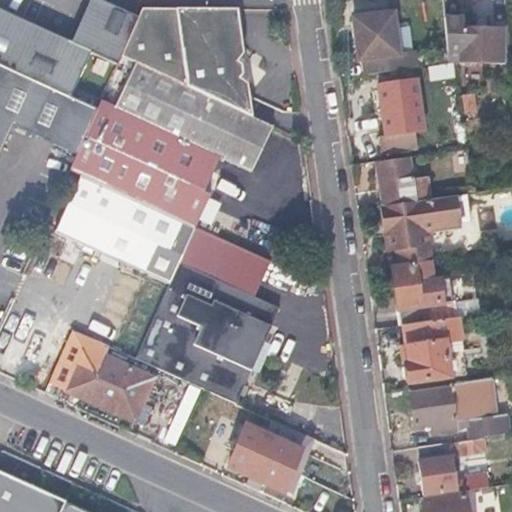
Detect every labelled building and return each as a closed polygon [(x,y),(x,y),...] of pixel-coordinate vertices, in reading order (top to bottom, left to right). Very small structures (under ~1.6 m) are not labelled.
[(0,66),(98,111),(122,57),(119,56),(139,12),(111,0),(91,0),(75,39),(70,36),(0,5),(0,66)] [(140,8),(139,12),(119,56),(122,57),(252,117),(237,9),(140,8)] [(392,13),(350,18),(356,61),(364,60),(366,77),(414,70),(412,53),(397,55),(392,13)] [(463,17),(451,18),(456,64),(500,65),(500,30),(464,27),(463,17)] [(451,18),(443,18),(447,64),(456,64),(451,18)] [(122,57),(98,111),(78,155),(71,171),(197,229),(210,198),(196,192),(211,157),(248,174),(270,125),(252,117),(122,57)] [(98,111),(0,66),(0,159),(14,127),(78,155),(98,111)] [(415,83),(377,87),(382,137),(376,137),(378,154),(414,150),(412,133),(421,132),(415,83)] [(406,159),(374,163),(381,209),(411,204),(406,159)] [(197,229),(71,171),(46,225),(172,283),(197,229)] [(402,211),(381,213),(387,254),(425,249),(422,231),(405,233),(402,211)] [(197,229),(172,283),(136,361),(199,390),(234,406),(279,310),(214,280),(231,245),(197,229)] [(428,266),(390,272),(398,329),(402,328),(456,320),(453,302),(450,303),(447,281),(431,283),(428,266)] [(456,320),(402,328),(407,364),(403,365),(406,387),(410,386),(411,392),(441,388),(440,382),(450,380),(445,344),(459,342),(456,320)] [(103,355),(82,346),(73,365),(94,374),(103,355)] [(94,374),(73,365),(61,391),(131,423),(151,377),(103,355),(94,374)] [(449,387),(450,391),(456,433),(468,431),(467,423),(498,418),(492,381),(449,387)] [(450,391),(409,398),(413,430),(433,427),(434,436),(456,433),(450,391)] [(498,418),(467,423),(468,431),(470,441),(482,439),(508,436),(505,417),(498,418)] [(271,422),(265,435),(257,453),(293,469),(302,448),(280,438),(284,428),(271,422)] [(265,435),(246,426),(227,468),(247,477),(257,453),(265,435)] [(470,441),(448,444),(449,454),(457,458),(484,454),(482,439),(470,441)] [(448,444),(417,449),(419,464),(450,459),(449,454),(448,444)] [(293,469),(257,453),(247,477),(243,485),(256,491),(260,482),(283,492),(293,469)] [(450,459),(419,464),(423,495),(456,490),(456,492),(488,488),(486,475),(466,478),(467,481),(455,483),(452,459),(450,459)] [(74,511),(0,479),(0,511),(74,511)] [(500,488),(474,492),(475,504),(502,500),(500,488)] [(467,511),(466,498),(425,503),(426,511),(467,511)]
